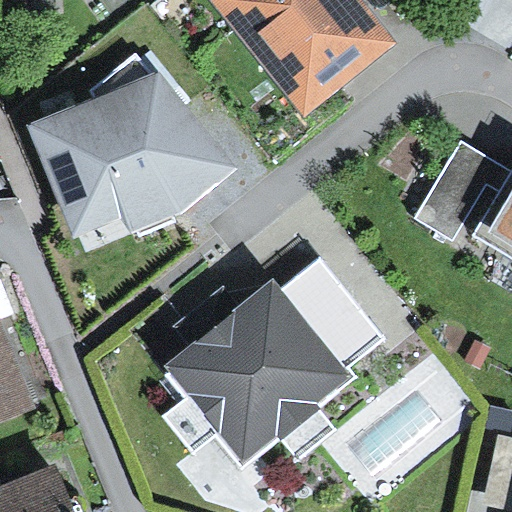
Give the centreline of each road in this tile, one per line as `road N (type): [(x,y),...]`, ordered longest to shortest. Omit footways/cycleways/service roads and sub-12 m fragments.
road 1 (residential): [(511,88),(458,56),(239,220)]
road 2 (residential): [(0,231),(14,230),(129,511)]
